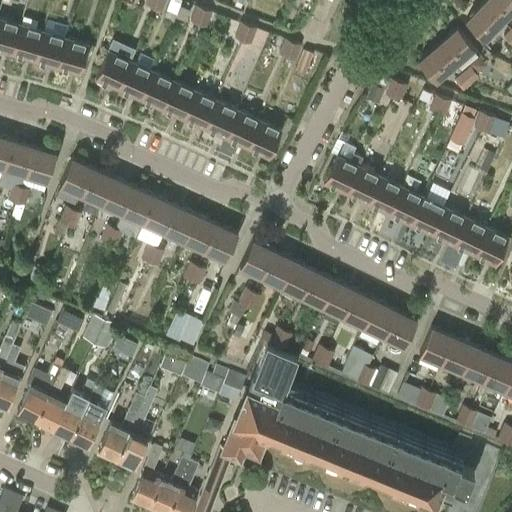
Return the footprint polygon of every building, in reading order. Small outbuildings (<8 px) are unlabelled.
[(155,0),(153,6),(162,9),(164,0),(155,0)] [(170,0),(168,7),(179,12),(182,4),(184,5),(185,0),(170,0)] [(316,0),(310,14),(323,20),(332,0),(316,0)] [(484,37),(502,19),(483,0),(465,18),(484,37)] [(511,0),(483,0),(502,19),(510,27),(511,29),(511,14),(509,11),(511,8),(511,0)] [(195,3),(189,19),(198,22),(204,6),(195,3)] [(204,6),(198,22),(206,25),(212,9),(204,6)] [(0,48),(9,51),(18,22),(0,17),(0,48)] [(239,20),(233,36),(242,39),(248,23),(239,20)] [(41,29),(18,22),(9,51),(32,58),(41,29)] [(248,23),(242,39),(251,42),(257,26),(248,23)] [(456,26),(437,42),(454,63),(474,46),(456,26)] [(511,29),(510,27),(503,34),(511,44),(511,29)] [(32,58),(55,65),(63,36),(41,29),(32,58)] [(86,43),(63,36),(55,65),(78,72),(86,43)] [(284,36),(278,52),(287,55),(293,40),(284,36)] [(293,40),(287,55),(296,58),(301,44),(301,43),(293,40)] [(454,63),(437,42),(417,59),(434,79),(454,63)] [(94,76),(116,86),(128,59),(106,49),(94,76)] [(150,68),(128,59),(116,86),(138,96),(150,68)] [(470,64),(461,71),(470,82),(479,75),(477,72),(470,64)] [(138,96),(159,105),(171,78),(150,68),(138,96)] [(463,89),(470,82),(461,71),(454,78),(463,89)] [(391,76),(385,91),(393,94),(398,79),(391,76)] [(193,88),(171,78),(159,105),(181,115),(193,88)] [(398,79),(393,94),(401,97),(407,82),(398,79)] [(378,102),(384,87),(371,82),(365,97),(378,102)] [(181,115),(202,125),(214,97),(193,88),(181,115)] [(434,92),(428,108),(437,111),(443,95),(434,92)] [(443,95),(437,111),(445,114),(451,99),(443,95)] [(236,107),(214,97),(202,125),(223,134),(236,107)] [(223,134),(245,144),(257,117),(236,107),(223,134)] [(479,109),(473,125),(482,128),(488,112),(479,109)] [(488,112),(482,128),(490,131),(496,115),(488,112)] [(279,126),(257,117),(245,144),(267,154),(279,126)] [(0,164),(2,165),(11,136),(0,133),(0,164)] [(2,165),(24,172),(32,143),(11,136),(2,165)] [(32,143),(24,172),(46,178),(55,150),(32,143)] [(489,169),(499,150),(486,144),(476,163),(489,169)] [(343,190),(361,154),(352,150),(348,158),(335,152),(321,180),(343,190)] [(362,154),(361,154),(343,190),(365,200),(378,172),(358,163),(362,154)] [(57,182),(79,192),(91,164),(70,155),(57,182)] [(79,192),(99,201),(112,174),(91,164),(79,192)] [(399,183),(378,172),(365,200),(386,210),(399,183)] [(99,201),(120,210),(132,183),(112,174),(99,201)] [(12,181),(8,198),(16,200),(21,184),(12,181)] [(120,210),(141,220),(153,192),(132,183),(120,210)] [(420,193),(399,183),(386,210),(407,220),(420,193)] [(21,184),(16,200),(25,203),(29,187),(21,184)] [(141,220),(162,229),(174,202),(153,192),(141,220)] [(442,203),(420,193),(407,220),(429,231),(442,203)] [(162,229),(182,238),(194,211),(174,202),(162,229)] [(65,203),(58,218),(67,223),(74,207),(65,203)] [(463,213),(442,203),(429,231),(450,241),(463,213)] [(74,207),(67,223),(75,227),(82,211),(74,207)] [(182,238),(203,247),(215,220),(194,211),(182,238)] [(484,223),(463,213),(450,241),(471,251),(484,223)] [(215,220),(203,247),(224,257),(236,230),(215,220)] [(106,222),(99,238),(107,242),(115,226),(106,222)] [(506,234),(484,223),(471,251),(493,261),(506,234)] [(115,226),(107,242),(116,246),(123,229),(115,226)] [(238,263),(259,273),(272,246),(251,236),(238,263)] [(148,240),(141,256),(149,260),(157,244),(148,240)] [(157,244),(149,260),(157,263),(165,248),(157,244)] [(293,256),(272,246),(259,273),(280,283),(293,256)] [(280,283),(300,293),(313,266),(293,256),(280,283)] [(189,259),(183,275),(190,278),(198,263),(189,259)] [(198,263),(190,278),(199,282),(206,266),(198,263)] [(334,276),(313,266),(300,293),(321,303),(334,276)] [(321,303),(341,313),(354,286),(334,276),(321,303)] [(245,284),(238,300),(245,304),(246,304),(253,289),(245,284)] [(374,296),(354,286),(341,313),(361,323),(374,296)] [(253,289),(246,304),(254,308),(261,293),(253,289)] [(361,323),(382,333),(395,306),(374,296),(361,323)] [(46,323),(52,309),(31,300),(25,314),(46,323)] [(84,315),(63,305),(56,319),(78,329),(84,315)] [(416,316),(395,306),(382,333),(403,343),(416,316)] [(82,334),(93,339),(104,317),(93,312),(82,334)] [(178,336),(193,342),(203,319),(189,312),(178,336)] [(117,322),(104,317),(93,339),(105,345),(117,322)] [(21,322),(11,318),(5,334),(14,338),(21,322)] [(418,350),(439,360),(451,333),(430,323),(418,350)] [(271,333),(268,338),(277,343),(284,328),(276,324),(271,333)] [(284,328),(277,343),(285,347),(292,332),(284,328)] [(136,351),(141,339),(121,331),(116,342),(136,351)] [(472,342),(451,333),(439,360),(460,369),(472,342)] [(0,366),(11,341),(2,337),(0,343),(0,366)] [(20,345),(11,341),(0,366),(0,400),(6,403),(22,363),(14,359),(20,345)] [(294,353),(265,341),(222,444),(218,443),(191,511),(205,511),(230,449),(237,452),(241,443),(256,449),(264,430),(432,497),(436,488),(451,494),(444,511),(473,511),(500,447),(457,430),(448,454),(281,387),(294,353)] [(311,356),(311,357),(319,361),(326,346),(318,342),(311,356)] [(460,369),(481,378),(493,351),(472,342),(460,369)] [(326,346),(319,361),(327,365),(328,364),(334,350),(326,346)] [(183,358),(166,351),(159,366),(176,373),(183,358)] [(511,362),(511,358),(493,351),(481,378),(502,386),(511,362)] [(209,362),(189,353),(181,372),(201,380),(209,362)] [(360,359),(353,375),(362,379),(369,364),(360,359)] [(16,407),(33,416),(59,364),(51,360),(45,371),(32,365),(25,379),(28,381),(16,407)] [(511,362),(502,386),(511,390),(511,362)] [(377,368),(370,383),(378,387),(379,385),(388,390),(397,371),(380,363),(377,368)] [(66,368),(59,364),(33,416),(50,424),(64,397),(54,392),(66,368)] [(218,392),(223,380),(228,368),(218,364),(214,375),(209,374),(204,387),(218,392)] [(369,364),(362,379),(370,383),(377,368),(369,364)] [(228,368),(223,380),(239,387),(245,374),(228,367),(228,368)] [(50,424),(68,433),(94,381),(85,376),(79,389),(71,386),(66,398),(64,397),(50,424)] [(102,385),(94,381),(68,433),(87,442),(105,403),(96,398),(102,385)] [(114,455),(146,384),(141,381),(137,390),(136,390),(132,398),(131,398),(120,423),(110,419),(96,447),(114,455)] [(148,385),(146,384),(114,455),(133,463),(151,423),(143,419),(157,388),(149,384),(148,385)] [(420,384),(413,400),(421,403),(429,388),(420,384)] [(429,388),(421,403),(431,407),(434,398),(437,392),(429,388)] [(462,402),(455,418),(463,421),(470,406),(462,402)] [(470,406),(463,421),(472,425),(479,409),(470,406)] [(504,420),(497,435),(505,439),(511,424),(504,420)] [(148,501),(160,473),(151,469),(162,444),(152,440),(129,493),(148,501)] [(148,501),(166,509),(188,457),(181,453),(170,478),(160,473),(148,501)] [(197,461),(188,457),(166,509),(172,511),(186,511),(197,489),(187,485),(197,461)] [(0,511),(12,489),(3,485),(0,490),(0,511)] [(13,511),(21,493),(12,489),(0,511),(13,511)]
